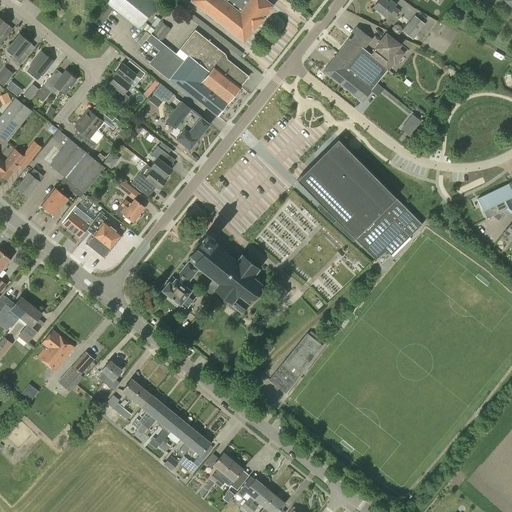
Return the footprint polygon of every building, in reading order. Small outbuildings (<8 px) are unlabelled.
[(160,2),(157,0),(107,0),(106,1),(105,0),(93,16),(102,23),(113,8),(139,29),(160,2)] [(191,0),(191,1),(243,42),(253,30),(263,18),(262,17),(272,5),(265,0),(191,0)] [(388,0),(388,1),(386,0),(377,0),(373,6),(386,17),(390,12),(395,17),(400,11),(395,6),(396,5),(390,0),(388,0)] [(413,39),(425,24),(414,15),(402,31),(413,39)] [(151,34),(161,41),(171,29),(156,17),(149,26),(145,22),(141,27),(151,34)] [(389,70),(370,55),(363,49),(370,39),(356,28),(348,38),(350,39),(324,71),(362,101),(386,70),(387,71),(389,70)] [(193,96),(217,116),(248,76),(223,56),(225,54),(194,30),(176,53),(184,60),(169,79),(192,97),(193,96)] [(370,55),(389,70),(394,63),(395,65),(405,53),(399,48),(401,44),(386,32),(373,48),(375,49),(370,55)] [(19,66),(29,53),(25,49),(30,42),(20,34),(7,49),(14,55),(10,59),(19,66)] [(160,42),(161,41),(151,34),(146,40),(163,53),(153,67),(169,79),(184,60),(176,53),(175,54),(160,42)] [(42,75),(53,60),(41,51),(30,65),(31,66),(27,71),(32,75),(36,70),(42,75)] [(114,72),(130,84),(129,83),(135,75),(140,79),(146,72),(131,59),(130,61),(129,61),(125,65),(122,63),(114,72)] [(64,92),(74,79),(66,72),(58,82),(51,77),(35,96),(43,102),(51,91),(54,93),(58,87),(64,92)] [(130,85),(130,84),(114,72),(116,73),(109,82),(118,90),(114,94),(128,106),(133,100),(129,97),(133,91),(132,89),(133,88),(130,85)] [(0,83),(3,86),(8,80),(0,73),(0,83)] [(30,99),(38,88),(32,83),(24,94),(30,99)] [(172,99),(175,95),(169,90),(159,83),(152,93),(160,99),(165,93),(172,99)] [(2,94),(5,103),(11,101),(8,92),(2,94)] [(174,97),(170,103),(175,106),(179,101),(174,97)] [(0,136),(6,142),(31,110),(15,98),(0,117),(0,136)] [(191,108),(181,100),(165,121),(173,127),(168,134),(175,139),(176,137),(190,148),(191,146),(195,147),(197,144),(196,141),(209,124),(200,117),(201,116),(191,108)] [(104,114),(100,118),(88,109),(81,118),(96,129),(103,121),(113,129),(117,124),(104,114)] [(89,138),(96,129),(81,118),(75,126),(86,135),(83,140),(92,148),(96,143),(89,138)] [(413,131),(417,126),(408,119),(404,124),(413,131)] [(84,193),(104,167),(57,128),(51,136),(63,146),(49,164),(84,193)] [(122,129),(118,134),(119,135),(124,138),(127,134),(122,129)] [(375,259),(387,250),(410,232),(412,234),(422,224),(337,139),(296,180),(322,206),(318,210),(352,241),(355,238),(375,259)] [(34,141),(24,152),(32,159),(42,147),(34,141)] [(150,167),(166,179),(164,178),(172,169),(163,162),(168,155),(157,146),(151,154),(157,159),(150,167)] [(15,149),(4,162),(0,167),(0,174),(7,179),(25,157),(15,149)] [(103,162),(112,168),(119,158),(110,152),(103,162)] [(141,191),(149,181),(158,188),(166,179),(150,167),(147,164),(131,183),(141,191)] [(27,196),(39,182),(43,176),(33,168),(17,188),(27,196)] [(116,187),(130,196),(135,188),(121,179),(116,187)] [(506,214),(501,210),(508,207),(504,199),(511,195),(511,191),(508,183),(477,198),(486,218),(497,213),(503,218),(506,214)] [(53,215),(68,197),(55,187),(41,205),(53,215)] [(96,201),(99,197),(88,188),(84,193),(96,201)] [(144,206),(134,198),(130,204),(125,199),(115,212),(123,219),(126,216),(132,221),(144,206)] [(74,206),(59,224),(68,231),(83,213),(74,206)] [(95,228),(83,243),(86,245),(101,258),(103,256),(119,235),(120,234),(103,220),(106,217),(99,211),(89,223),(95,228)] [(83,213),(68,231),(76,238),(78,236),(81,232),(82,231),(84,228),(91,219),(83,213)] [(511,249),(511,248),(511,221),(503,232),(511,239),(511,241),(508,246),(511,249)] [(169,282),(162,290),(174,299),(173,301),(177,305),(178,303),(186,308),(192,300),(186,296),(190,291),(184,286),(194,273),(193,272),(197,266),(213,278),(204,289),(212,295),(216,289),(231,301),(229,302),(232,304),(230,306),(234,309),(235,307),(241,311),(247,304),(245,303),(249,298),(250,299),(251,299),(252,300),(253,299),(254,299),(261,291),(260,290),(261,289),(260,288),(260,287),(259,286),(260,283),(259,283),(261,280),(253,274),(258,268),(241,255),(236,251),(231,256),(213,242),(215,239),(214,239),(208,233),(206,232),(199,241),(205,246),(198,253),(189,263),(188,262),(175,279),(171,284),(169,282)] [(0,271),(10,259),(0,250),(0,271)] [(279,304),(288,292),(282,287),(273,299),(279,304)] [(20,317),(30,304),(20,297),(14,304),(3,295),(0,299),(0,312),(2,309),(11,316),(14,312),(20,317)] [(30,304),(20,317),(28,323),(17,336),(27,344),(39,329),(40,329),(44,323),(38,318),(41,313),(30,304)] [(22,326),(18,323),(20,320),(16,318),(10,330),(18,334),(22,326)] [(55,370),(74,347),(52,329),(40,345),(44,348),(38,356),(55,370)] [(318,337),(310,331),(308,334),(307,333),(283,362),(269,379),(286,393),(299,376),(298,375),(322,345),(315,340),(318,337)] [(127,343),(131,336),(126,333),(121,340),(127,343)] [(0,340),(0,354),(11,341),(9,338),(4,335),(0,340)] [(70,392),(73,387),(83,377),(79,374),(93,359),(85,352),(72,366),(58,381),(70,392)] [(109,376),(113,379),(121,370),(110,360),(101,370),(103,371),(99,376),(91,369),(85,377),(91,383),(90,384),(96,389),(103,381),(104,382),(109,376)] [(132,398),(141,386),(131,378),(122,390),(127,394),(125,397),(130,401),(132,398)] [(28,401),(37,391),(24,381),(16,391),(28,401)] [(141,406),(151,394),(141,386),(132,398),(141,406)] [(119,414),(124,408),(117,403),(119,400),(113,394),(106,403),(113,408),(119,414)] [(151,414),(161,402),(151,394),(141,406),(147,410),(143,415),(148,419),(148,418),(151,414)] [(161,422),(171,410),(161,402),(151,414),(148,418),(154,422),(157,419),(161,422)] [(124,408),(119,414),(127,420),(131,414),(124,408)] [(171,430),(180,418),(171,410),(161,422),(158,425),(165,430),(162,433),(166,436),(168,433),(171,430)] [(139,430),(143,424),(136,418),(132,424),(139,430)] [(181,438),(190,426),(180,418),(171,430),(181,438)] [(143,424),(139,430),(146,436),(151,430),(143,424)] [(190,446),(200,434),(190,426),(181,438),(185,442),(178,451),(176,450),(171,456),(178,461),(182,456),(183,456),(187,450),(188,449),(190,446)] [(158,445),(163,440),(156,434),(151,440),(158,445)] [(200,454),(203,451),(210,442),(200,434),(190,446),(188,449),(187,450),(193,455),(196,451),(200,454)] [(163,440),(158,445),(166,451),(170,446),(163,440)] [(215,472),(209,478),(210,479),(215,483),(223,472),(233,461),(223,453),(218,458),(213,464),(219,468),(216,472),(215,472)] [(182,456),(178,461),(192,473),(197,466),(190,460),(189,461),(183,456),(182,456)] [(170,457),(165,463),(172,469),(177,463),(170,457)] [(223,472),(215,483),(220,487),(224,482),(229,487),(230,485),(237,490),(249,475),(242,469),(233,461),(223,472)] [(242,485),(236,493),(242,497),(243,496),(246,492),(250,495),(246,499),(246,500),(240,506),(241,507),(246,510),(252,502),(255,499),(265,487),(264,486),(255,478),(254,480),(249,476),(244,482),(242,485)] [(265,507),(274,495),(271,492),(265,487),(255,499),(265,507)] [(227,494),(222,500),(227,504),(232,498),(227,494)] [(274,495),(265,507),(260,511),(258,511),(268,511),(270,511),(271,511),(276,511),(284,503),(274,495)] [(246,510),(247,511),(253,511),(257,508),(257,507),(252,502),(246,510)]
